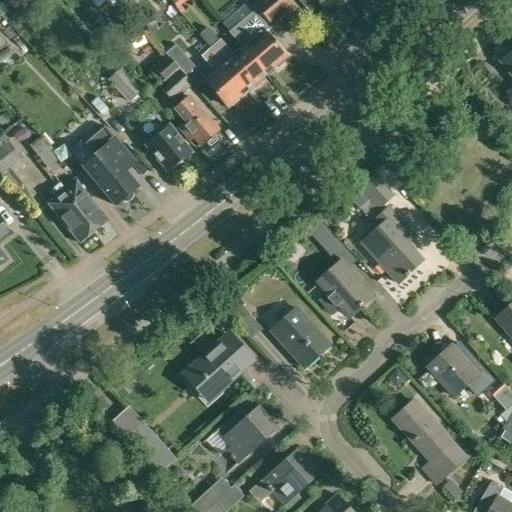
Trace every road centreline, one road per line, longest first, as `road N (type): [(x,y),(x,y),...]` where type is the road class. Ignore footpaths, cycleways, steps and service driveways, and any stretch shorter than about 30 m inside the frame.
road 1 (residential): [(31,347),(71,382),(388,124)]
road 2 (secondary): [(31,347),(364,93)]
road 3 (residential): [(511,257),(494,260),(324,401),(319,427),(327,445),(391,511)]
road 4 (residential): [(388,124),(511,9)]
road 5 (secondary): [(364,93),(473,0)]
road 6 (residential): [(420,0),(343,68),(364,93)]
